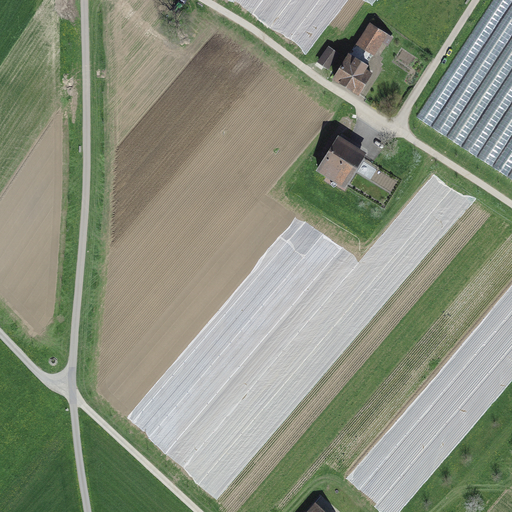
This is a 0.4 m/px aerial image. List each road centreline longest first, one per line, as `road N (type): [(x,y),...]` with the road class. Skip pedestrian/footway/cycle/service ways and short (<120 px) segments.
road 1 (track): [(84,0),(85,194),(72,395),(89,511)]
road 2 (track): [(203,0),(511,204)]
road 3 (track): [(196,511),(72,395)]
